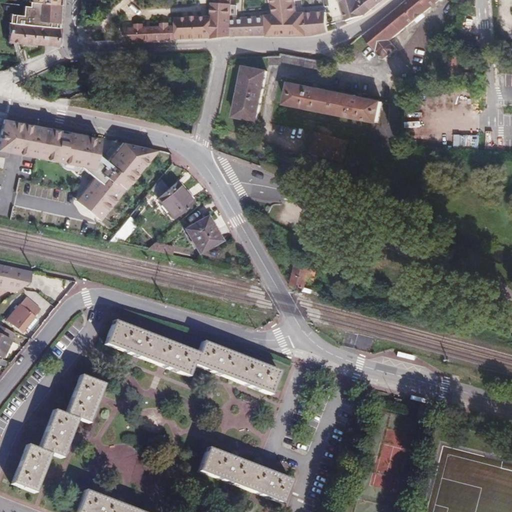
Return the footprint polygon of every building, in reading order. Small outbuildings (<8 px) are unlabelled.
[(315,38),(329,33),(328,22),(306,23),(306,16),(297,16),(272,18),(246,20),(247,25),(232,26),(233,8),(232,0),(216,0),(216,8),(215,8),(215,10),(215,16),(215,20),(179,21),(179,30),(171,30),(164,31),(144,31),(138,31),(127,32),(127,37),(127,43),(213,41),(229,39),(315,38)] [(268,0),(272,18),(297,16),(294,0),(268,0)] [(365,17),(370,14),(367,7),(362,8),(360,9),(356,0),(340,0),(348,25),(365,17)] [(359,0),(362,8),(367,7),(370,14),(385,0),(359,0)] [(437,6),(432,0),(410,0),(363,38),(369,43),(372,40),(389,60),(402,50),(395,41),(437,6)] [(432,0),(437,6),(443,0),(458,0),(469,9),(470,5),(462,0),(432,0)] [(247,25),(246,20),(238,21),(238,8),(233,8),(232,26),(247,25)] [(306,23),(328,22),(327,14),(306,16),(306,23)] [(12,47),(47,48),(60,48),(61,29),(13,28),(12,47)] [(327,71),(329,63),(284,55),(283,58),(269,57),(269,65),(282,65),(282,64),(327,71)] [(261,120),(269,71),(246,68),(239,118),(261,120)] [(380,125),(384,103),(292,83),(288,105),(380,125)] [(62,132),(4,121),(0,141),(0,151),(81,167),(95,180),(77,203),(101,223),(157,152),(123,145),(107,164),(98,156),(101,140),(69,134),(69,136),(61,134),(62,132)] [(347,159),(351,141),(320,132),(314,150),(347,159)] [(159,198),(161,201),(175,218),(195,201),(177,181),(175,183),(159,198)] [(247,208),(249,211),(254,212),(258,204),(251,201),(247,208)] [(221,240),(205,217),(184,231),(200,254),(221,240)] [(124,218),(117,238),(127,241),(134,221),(124,218)] [(317,280),(320,265),(302,261),(295,288),(306,292),(309,279),(317,280)] [(24,272),(0,266),(0,288),(13,291),(21,286),(18,282),(24,278),(23,275),(24,272)] [(27,282),(24,278),(18,282),(21,286),(27,282)] [(27,329),(35,320),(42,311),(26,299),(8,321),(23,333),(27,329)] [(41,325),(35,320),(27,329),(34,333),(41,325)] [(271,396),(279,372),(203,343),(199,354),(115,322),(107,345),(189,377),(193,366),(271,396)] [(16,334),(0,326),(0,335),(13,341),(16,334)] [(0,357),(4,360),(13,341),(0,335),(0,357)] [(0,365),(7,368),(10,364),(0,359),(0,365)] [(105,385),(81,377),(66,416),(55,412),(40,451),(29,447),(14,486),(38,494),(53,456),(64,460),(79,421),(90,424),(105,385)] [(368,398),(370,391),(363,388),(360,395),(368,398)] [(293,483),(209,450),(200,473),(284,505),(293,483)] [(136,511),(86,493),(78,511),(136,511)]
